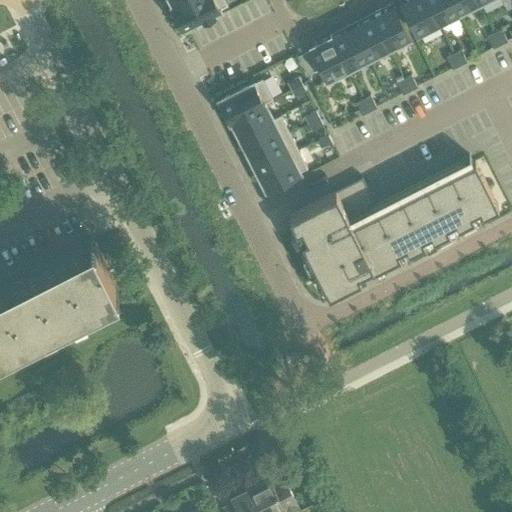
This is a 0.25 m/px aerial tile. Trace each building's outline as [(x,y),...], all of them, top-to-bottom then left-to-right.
[(186,0),(172,7),(183,27),(196,20),(197,23),(219,12),(220,11),(219,9),(227,4),(225,0),(186,0)] [(400,0),(417,33),(438,22),(426,0),(400,0)] [(452,0),(426,0),(438,22),(458,12),(452,0)] [(452,0),(458,12),(478,2),(480,6),(481,6),(478,0),(452,0)] [(393,3),(371,13),(389,47),(410,37),(393,3)] [(371,13),(351,24),(368,58),(389,47),(371,13)] [(351,24),(331,34),(350,72),(351,72),(349,68),(368,58),(351,24)] [(501,29),(494,32),(500,43),(507,39),(501,29)] [(494,32),(487,36),(493,46),(500,43),(494,32)] [(312,44),(309,45),(329,83),(350,72),(331,34),(329,35),(329,34),(311,43),(312,44)] [(460,49),(454,53),(459,63),(466,60),(460,49)] [(454,53),(447,56),(452,67),(459,63),(454,53)] [(411,74),(404,78),(409,89),(416,85),(411,74)] [(298,76),(288,81),(291,88),(302,83),(298,76)] [(262,77),(219,99),(230,119),(272,98),(262,77)] [(404,78),(397,81),(402,92),(409,89),(404,78)] [(302,83),(291,88),(295,95),(305,90),(302,83)] [(370,95),(363,98),(369,109),(376,106),(370,95)] [(272,98),(230,119),(230,120),(232,119),(240,135),(281,115),(280,114),(272,118),(264,103),(273,98),(272,98)] [(363,98),(356,102),(362,113),(365,111),(369,109),(363,98)] [(315,110),(305,115),(308,122),(319,117),(316,110),(315,110)] [(281,115),(240,135),(249,152),(290,132),(281,115)] [(319,117),(308,122),(312,129),(322,124),(323,124),(319,117)] [(290,132),(249,152),(258,169),(298,149),(290,132)] [(328,134),(317,139),(321,146),(331,141),(328,134)] [(298,149),(258,169),(267,188),(307,167),(298,149)] [(469,154),(371,204),(373,198),(362,176),(289,213),(329,291),(360,275),(358,270),(370,263),(372,268),(372,269),(375,268),(384,263),(400,255),(397,250),(405,245),(408,251),(424,242),(422,237),(430,233),(433,238),(449,230),(446,225),(455,220),(457,226),(474,218),(471,212),(479,208),(482,213),(498,205),(474,159),(472,160),(469,154)] [(0,280),(0,337),(115,279),(93,234),(0,280)] [(290,367),(301,361),(295,351),(284,356),(290,367)] [(234,500),(223,505),(226,511),(274,511),(279,510),(280,511),(314,511),(313,509),(310,504),(300,509),(283,475),(272,481),(269,475),(267,475),(265,472),(251,480),(253,483),(250,484),(231,494),(234,500)]
